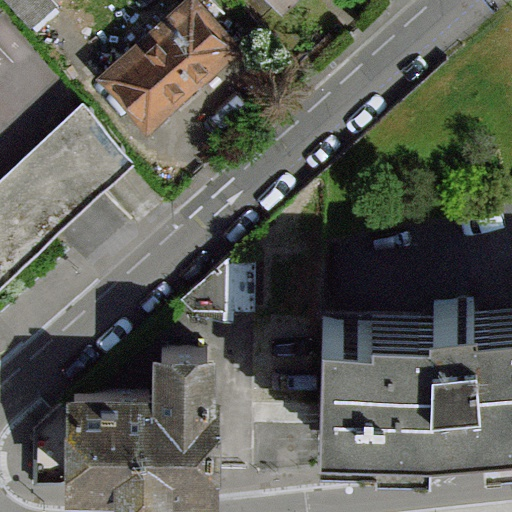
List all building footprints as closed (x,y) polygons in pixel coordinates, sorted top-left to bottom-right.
[(11,0),(33,23),(44,13),(57,0),(11,0)] [(200,0),(184,0),(105,71),(149,120),(237,40),(200,0)] [(0,262),(118,167),(134,152),(82,96),(66,111),(0,173),(0,262)] [(230,251),(183,293),(194,304),(256,305),(257,252),(230,251)] [(403,324),(321,323),(322,433),(413,433),(511,425),(511,315),(450,322),(448,307),(402,308),(403,324)] [(206,340),(158,340),(158,384),(76,384),(71,389),(70,474),(116,475),(210,478),(206,340)]
